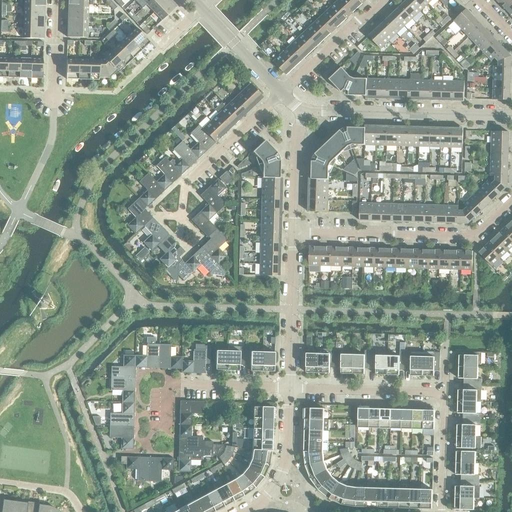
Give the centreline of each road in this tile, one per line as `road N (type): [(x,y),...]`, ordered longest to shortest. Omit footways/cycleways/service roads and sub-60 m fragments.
road 1 (residential): [(295,231),(470,237),(511,202)]
road 2 (tertiary): [(346,111),(511,115)]
road 3 (residential): [(289,387),(295,231)]
road 4 (residential): [(289,387),(444,392)]
road 5 (residential): [(166,421),(172,384),(289,387)]
road 6 (residential): [(280,94),(386,0)]
road 7 (residential): [(246,511),(280,477),(289,387)]
road 8 (residential): [(188,182),(280,94)]
road 9 (residential): [(295,231),(303,110)]
road 10 (residential): [(441,511),(444,392)]
